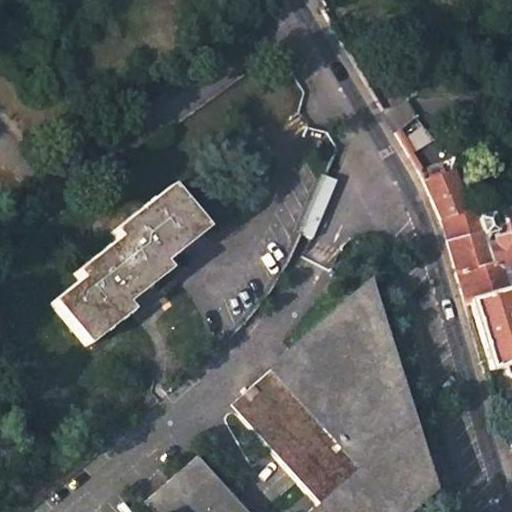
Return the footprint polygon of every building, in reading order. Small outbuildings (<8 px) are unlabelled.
[(426,198),(435,217),(461,209),(442,166),(416,176),(426,198)] [(51,299),(88,346),(132,311),(126,302),(169,269),(161,259),(202,227),(167,180),(108,228),(114,235),(73,269),(78,277),(51,299)] [(511,204),(475,215),(472,205),(461,209),(435,217),(443,236),(448,251),(454,273),(474,267),(488,264),(490,270),(503,264),(511,261),(511,204)] [(459,290),(463,304),(469,302),(468,300),(509,290),(511,290),(503,264),(490,270),(488,264),(474,267),(454,273),(459,290)] [(411,453),(366,289),(285,359),(292,367),(281,377),(274,369),(245,392),(254,402),(237,415),(317,508),(311,511),(397,511),(422,490),(411,453)] [(511,292),(511,290),(509,290),(468,300),(469,302),(483,349),(488,367),(503,362),(505,370),(511,373),(511,292)] [(224,511),(174,464),(126,511),(224,511)]
